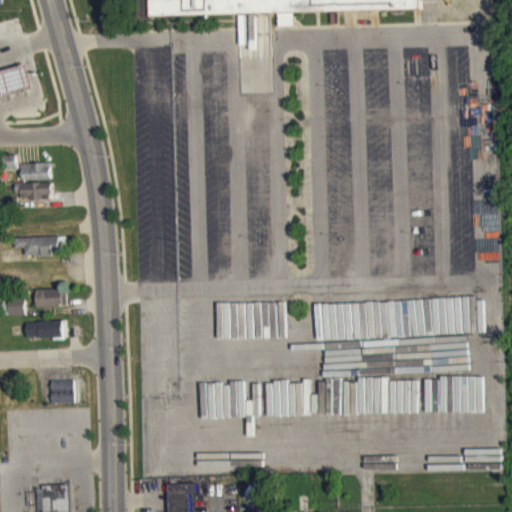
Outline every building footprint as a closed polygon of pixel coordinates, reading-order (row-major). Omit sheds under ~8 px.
[(138,0),(139,28),(153,27),(152,0),(138,0)] [(155,0),(156,16),(426,8),(425,0),(155,0)] [(0,80),(5,104),(35,97),(30,74),(0,80)] [(24,188),(53,188),(53,171),(24,172),(24,188)] [(23,208),(53,208),(54,191),(24,191),(23,208)] [(27,264),(69,263),(69,245),(17,246),(18,257),(27,256),(27,264)] [(39,316),(65,315),(65,297),(39,297),(39,316)] [(27,323),(27,307),(10,308),(10,313),(3,313),(3,324),(27,323)] [(65,346),(64,329),(29,330),(29,347),(65,346)] [(54,388),(54,412),(77,411),(77,388),(54,388)] [(171,492),(171,511),(193,511),(193,501),(199,501),(199,491),(171,492)] [(74,511),(73,492),(39,494),(39,511),(74,511)]
